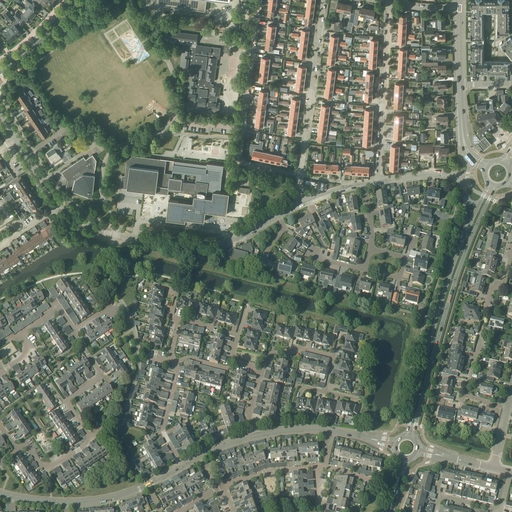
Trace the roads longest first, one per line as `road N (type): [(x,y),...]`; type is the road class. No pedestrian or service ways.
road 1 (secondary): [(413,439),(453,279),(495,186)]
road 2 (residential): [(60,206),(98,231),(178,245),(221,245),(279,215)]
road 3 (secondary): [(466,230),(405,436)]
road 4 (residential): [(378,181),(389,1)]
road 5 (residential): [(299,175),(324,0)]
road 6 (residential): [(507,408),(465,389),(485,308)]
road 7 (residential): [(255,0),(241,128)]
road 8 (tertiary): [(180,467),(115,498),(66,503)]
